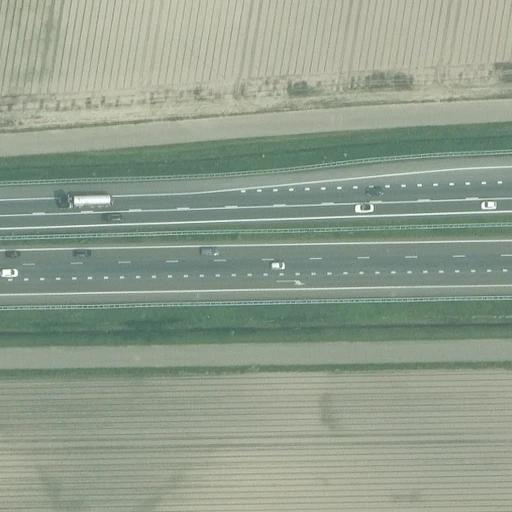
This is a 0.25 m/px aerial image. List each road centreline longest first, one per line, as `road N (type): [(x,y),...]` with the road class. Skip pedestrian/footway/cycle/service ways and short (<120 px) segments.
road 1 (unclassified): [(0,150),(511,113)]
road 2 (motorway): [(511,197),(0,215)]
road 3 (unclassified): [(511,353),(0,361)]
road 4 (motorway): [(0,263),(511,255)]
